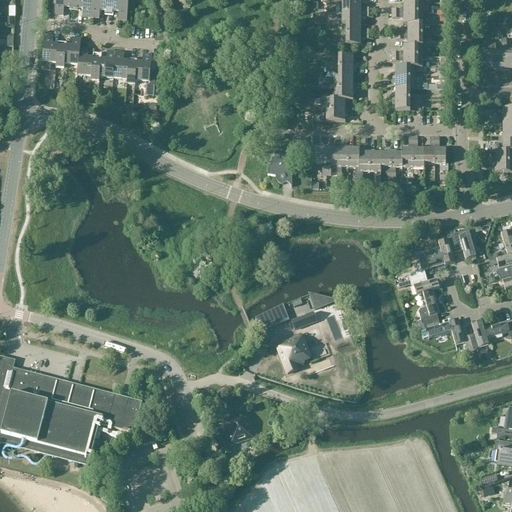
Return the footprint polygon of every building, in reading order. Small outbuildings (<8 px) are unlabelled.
[(64,9),(70,9),(78,10),(83,11),(82,19),(91,20),(92,0),(56,0),(55,17),(63,17),(64,9)] [(129,0),(92,0),(91,20),(99,21),(100,12),(105,13),(113,13),(119,14),(118,22),(127,23),(129,0)] [(342,14),(373,15),(373,10),(361,10),(361,3),(353,3),(353,4),(342,4),(342,14)] [(423,5),(419,4),(419,5),(404,5),(404,11),(392,11),(392,15),(423,15),(423,5)] [(342,26),(346,26),(346,25),(361,25),(361,19),(373,19),(373,15),(342,14),(342,26)] [(423,15),(392,15),(392,20),(404,20),(404,26),(408,26),(423,26),(423,15)] [(346,25),(346,26),(346,36),(373,36),(373,32),(361,32),(361,25),(346,25)] [(396,32),(396,37),(423,37),(423,32),(423,26),(408,26),(408,32),(396,32)] [(373,41),(373,36),(346,36),(346,47),(361,47),(361,41),(373,41)] [(51,69),(51,65),(56,65),(56,69),(64,70),(65,66),(78,68),(80,50),(81,40),(72,39),(71,52),(66,52),(66,47),(66,48),(58,47),(58,46),(57,46),(57,47),(53,46),(54,38),(45,37),(42,64),(42,72),(51,73),(51,69)] [(408,48),(423,48),(423,37),(396,37),(396,42),(408,42),(408,47),(408,48)] [(502,41),(502,57),(502,71),(508,71),(508,75),(511,74),(511,52),(506,52),(506,50),(507,50),(507,41),(502,41)] [(487,75),(491,75),(491,45),(487,45),(487,54),(487,57),(480,57),(480,71),(487,71),(487,75)] [(496,45),(491,45),(491,75),(496,75),(496,71),(502,71),(502,57),(495,57),(495,54),(496,54),(496,45)] [(422,59),(423,48),(408,48),(408,47),(404,47),(404,54),(392,54),(392,58),(422,59)] [(100,80),(113,81),(116,53),(107,52),(107,61),(101,60),(93,60),(88,59),(88,51),(80,50),(78,68),(77,77),(91,79),(91,83),(99,84),(100,80)] [(124,54),(116,53),(113,81),(127,82),(127,86),(135,87),(136,83),(149,84),(149,87),(146,87),(145,96),(154,97),(156,75),(150,75),(152,57),(143,56),(142,64),(137,64),(129,63),(124,62),(124,54)] [(327,65),(327,69),(357,69),(357,65),(353,65),(353,58),(339,58),(339,65),(336,65),(327,65)] [(422,59),(392,58),(392,63),(404,63),(404,69),(422,70),(422,69),(427,69),(427,59),(422,59)] [(357,74),(357,69),(327,69),(327,73),(336,73),(339,73),(339,80),(353,80),(353,74),(357,74)] [(427,69),(422,69),(422,70),(404,69),(396,69),(396,75),(392,76),(392,80),(415,80),(414,74),(417,74),(426,74),(427,69)] [(353,86),(353,80),(339,80),(322,80),(322,84),(332,84),(334,84),(334,91),(356,91),(357,86),(353,86)] [(423,80),(415,80),(392,80),(392,85),(396,85),(396,91),(410,91),(410,92),(426,92),(427,92),(427,86),(422,86),(423,80)] [(322,97),(322,101),(345,102),(353,102),(353,96),(356,96),(356,91),(334,91),(334,97),(332,97),(322,97)] [(410,98),(410,92),(410,91),(396,91),(396,97),(392,97),(392,102),(422,102),(422,98),(413,98),(410,98)] [(299,95),(299,108),(308,108),(308,94),(299,95)] [(98,98),(97,107),(111,108),(112,99),(98,98)] [(322,101),(315,101),(314,106),(324,106),(324,105),(326,105),(326,112),(349,112),(349,108),(345,108),(345,102),(322,101)] [(422,106),(422,102),(392,102),(392,106),(396,107),(395,113),(410,113),(410,106),(413,106),(422,106)] [(491,117),(491,121),(511,121),(511,110),(503,110),(503,117),(491,117)] [(348,117),(349,112),(326,112),(326,119),(324,119),(314,119),(314,123),(345,124),(345,117),(348,117)] [(511,132),(511,121),(491,121),(491,126),(503,126),(503,132),(511,132)] [(511,132),(503,132),(503,138),(500,138),(500,143),(511,142),(511,132)] [(413,170),(413,139),(409,139),(408,151),(402,151),(402,155),(402,170),(413,170)] [(424,170),(424,166),(424,151),(418,151),(418,139),(413,139),(413,170),(424,170)] [(424,166),(435,166),(435,139),(430,139),(430,151),(424,151),(424,166)] [(439,139),(435,139),(435,166),(446,166),(446,151),(439,151),(439,139)] [(511,142),(500,143),(500,148),(503,148),(503,153),(503,154),(511,153),(511,142)] [(322,177),(327,177),(327,147),(322,147),(322,150),(316,150),(316,165),(323,165),(323,168),(322,168),(322,177)] [(331,147),(327,147),(327,177),(331,177),(331,168),(331,165),(337,165),(338,151),(331,151),(331,147)] [(344,151),(338,151),(337,165),(337,181),(342,182),(342,172),(341,172),(341,170),(348,170),(348,147),(344,147),(344,151)] [(355,186),(359,186),(359,155),(359,151),(353,151),(353,147),(348,147),(348,170),(355,170),(355,172),(355,186)] [(269,167),(268,176),(276,178),(276,184),(282,187),(283,187),(282,185),(286,184),(291,187),(291,188),(292,188),(292,152),(291,152),(291,153),(284,153),(276,152),(274,160),(272,159),(271,167),(269,167)] [(359,155),(359,186),(363,186),(363,176),(363,174),(370,174),(370,152),(365,152),(365,155),(359,155)] [(381,186),(381,170),(381,155),(375,155),(375,152),(370,152),(370,174),(377,174),(377,176),(376,176),(376,186),(381,186)] [(387,182),(391,182),(392,152),(387,152),(387,155),(381,155),(381,170),(387,170),(387,172),(387,182)] [(396,152),(392,152),(391,182),(396,182),(396,172),(395,172),(395,170),(402,170),(402,155),(396,155),(396,152)] [(511,153),(503,154),(503,153),(495,153),(495,160),(492,160),(492,164),(511,164),(511,153)] [(511,164),(492,164),(492,169),(495,169),(495,175),(511,175),(511,164)] [(501,235),(508,258),(511,257),(511,229),(510,231),(511,233),(501,235)] [(453,238),(457,250),(457,252),(462,250),(466,261),(476,258),(468,232),(464,233),(453,236),(453,238)] [(438,244),(442,256),(445,267),(455,264),(451,251),(457,250),(453,238),(447,239),(448,241),(438,244)] [(419,263),(422,273),(424,273),(445,267),(442,256),(419,263)] [(499,277),(511,274),(509,269),(511,267),(511,257),(508,258),(496,261),(499,271),(497,272),(499,277)] [(426,278),(424,273),(422,273),(408,277),(410,282),(424,278),(426,278)] [(511,277),(511,274),(499,277),(501,283),(502,283),(505,292),(511,290),(511,277)] [(424,278),(410,282),(411,288),(413,288),(416,297),(423,295),(433,292),(440,290),(437,280),(425,284),(424,278)] [(479,282),(483,290),(489,287),(485,278),(479,282)] [(439,315),(433,292),(423,295),(427,309),(420,311),(419,314),(422,326),(434,322),(433,317),(439,315)] [(317,323),(314,315),(292,323),(295,332),(317,323)] [(261,318),(258,320),(263,332),(267,331),(261,318)] [(459,321),(449,324),(452,334),(451,334),(455,347),(465,345),(468,355),(474,353),(470,341),(465,343),(459,321)] [(434,322),(422,326),(424,332),(426,331),(429,341),(451,334),(452,334),(449,324),(436,328),(434,322)] [(470,341),(474,353),(480,352),(479,350),(489,347),(487,340),(486,340),(483,330),(484,330),(482,324),(472,326),(476,340),(470,341)] [(507,324),(484,330),(483,330),(486,340),(487,340),(509,334),(511,342),(511,329),(508,330),(507,324)] [(302,337),(277,346),(288,376),(298,372),(296,368),(304,364),(303,363),(311,360),(302,337)] [(0,361),(0,444),(54,459),(88,468),(99,426),(134,435),(142,404),(125,400),(120,398),(80,388),(72,386),(13,370),(15,363),(14,362),(14,365),(0,361)] [(233,420),(223,423),(228,440),(226,440),(223,430),(214,433),(221,458),(231,455),(229,447),(230,447),(254,440),(246,414),(233,417),(233,420)] [(511,445),(496,443),(494,452),(499,453),(497,467),(511,469),(511,445)] [(496,476),(483,480),(485,486),(498,482),(496,476)] [(511,492),(507,492),(506,498),(505,498),(503,507),(511,508),(511,509),(511,492)]
